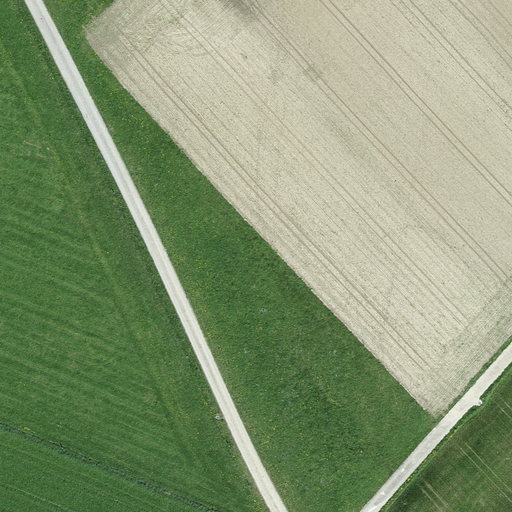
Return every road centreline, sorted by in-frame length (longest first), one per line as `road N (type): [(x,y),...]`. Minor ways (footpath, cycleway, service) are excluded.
road 1 (track): [(279,511),(29,0)]
road 2 (track): [(511,355),(370,511)]
